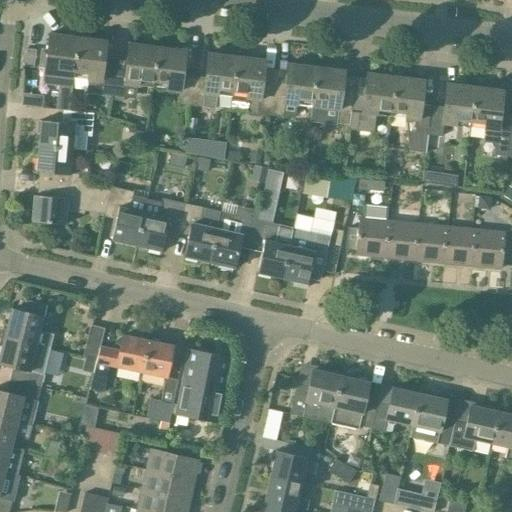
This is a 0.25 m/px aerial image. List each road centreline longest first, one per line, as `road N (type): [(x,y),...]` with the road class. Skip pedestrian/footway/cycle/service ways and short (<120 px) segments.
road 1 (residential): [(266,321),(0,260)]
road 2 (residential): [(511,377),(266,321)]
road 3 (tertiary): [(511,38),(290,12)]
road 4 (residential): [(220,511),(266,321)]
